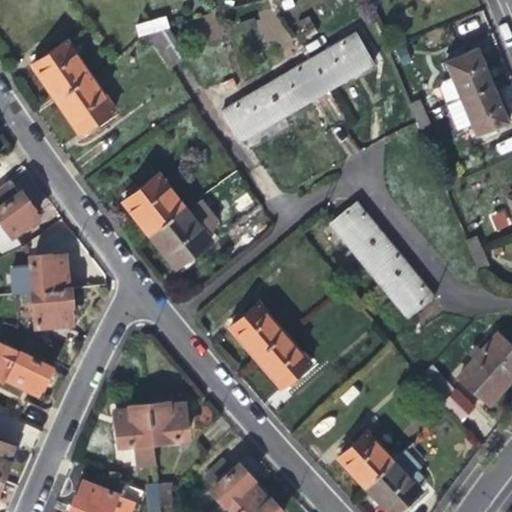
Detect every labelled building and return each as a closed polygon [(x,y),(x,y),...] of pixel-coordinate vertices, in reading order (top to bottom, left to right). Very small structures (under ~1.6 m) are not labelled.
[(163,19),(150,23),(153,33),(167,29),(163,19)] [(149,34),(153,33),(150,23),(136,27),(138,37),(149,34)] [(186,58),(167,29),(153,33),(149,34),(171,68),(186,58)] [(355,35),(311,61),(328,90),(372,64),(355,35)] [(44,81),(56,100),(90,76),(66,41),(48,54),(36,62),(33,65),(44,81)] [(34,58),(36,62),(48,54),(46,50),(34,58)] [(445,107),(460,100),(492,87),(484,68),(476,50),(463,56),(461,51),(446,57),(448,62),(444,63),(451,79),(442,83),(439,92),(445,107)] [(282,117),(328,90),(311,61),(265,89),(282,117)] [(80,135),(84,133),(95,125),(115,111),(90,76),(56,100),(70,121),(80,135)] [(474,136),(479,135),(493,129),(507,124),(501,110),(492,87),(460,100),(474,136)] [(239,142),(282,117),(265,89),(248,98),(222,114),(239,142)] [(409,104),(415,119),(425,115),(419,100),(409,104)] [(327,131),(340,124),(328,103),(316,109),(327,131)] [(431,129),(425,115),(415,119),(421,133),(431,129)] [(98,130),(95,125),(84,133),(88,137),(98,130)] [(495,134),(493,129),(479,135),(482,140),(495,134)] [(135,217),(149,236),(184,208),(159,175),(138,190),(127,199),(123,202),(135,217)] [(0,223),(1,223),(11,236),(36,219),(28,208),(19,196),(18,198),(7,183),(0,188),(0,223)] [(123,195),(127,199),(138,190),(135,186),(123,195)] [(330,224),(356,255),(380,234),(355,203),(330,224)] [(211,241),(184,208),(149,236),(163,254),(175,269),(180,265),(183,270),(194,261),(190,257),(211,241)] [(382,287),(406,266),(380,234),(356,255),(382,287)] [(466,242),(472,256),(481,252),(476,238),(466,242)] [(487,265),(481,252),(472,256),(478,270),(487,265)] [(30,260),(33,293),(66,291),(64,272),(63,257),(30,260)] [(406,266),(382,287),(408,318),(433,298),(406,266)] [(69,324),(66,291),(33,293),(36,327),(69,324)] [(242,341),(256,356),(283,333),(257,303),(243,315),(240,311),(230,320),(234,324),(230,327),(242,341)] [(283,387),(286,384),(296,375),(310,363),(283,333),(256,356),(269,372),(283,387)] [(457,378),(487,405),(507,383),(511,377),(511,346),(497,334),(457,378)] [(49,367),(0,343),(0,384),(1,385),(8,370),(13,373),(10,381),(36,393),(49,367)] [(299,379),(296,375),(286,384),(289,388),(299,379)] [(442,402),(461,420),(474,406),(455,388),(442,402)] [(172,406),(148,409),(152,442),(186,438),(182,405),(172,406)] [(117,424),(120,446),(134,444),(137,468),(154,466),(152,442),(148,409),(116,413),(117,424)] [(353,472),(365,486),(393,461),(367,432),(352,445),(341,456),(339,457),(353,472)] [(337,451),(341,456),(352,445),(348,441),(337,451)] [(0,443),(0,475),(5,463),(11,448),(0,443)] [(388,511),(396,511),(405,504),(420,491),(415,485),(423,478),(418,471),(422,468),(405,449),(393,461),(365,486),(379,501),(388,511)] [(214,511),(237,511),(259,492),(251,483),(237,468),(234,471),(224,460),(205,477),(215,488),(212,490),(223,501),(213,510),(214,511)] [(125,485),(111,479),(96,473),(91,487),(84,484),(78,499),(72,511),(108,511),(115,496),(120,498),(125,485)] [(258,477),(251,483),(259,492),(266,486),(258,477)] [(275,495),(266,486),(259,492),(268,502),(275,495)] [(168,492),(157,493),(158,500),(169,500),(168,492)] [(276,511),(275,510),(268,502),(259,492),(237,511),(276,511)] [(147,493),(148,501),(158,500),(157,493),(147,493)] [(148,509),(159,508),(158,500),(148,501),(148,509)] [(170,507),(169,500),(158,500),(159,508),(170,507)]
